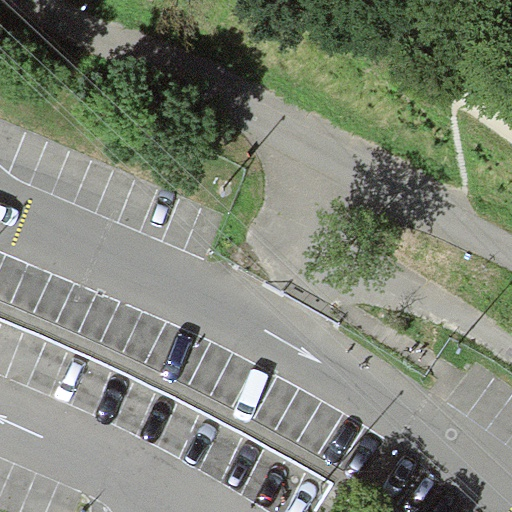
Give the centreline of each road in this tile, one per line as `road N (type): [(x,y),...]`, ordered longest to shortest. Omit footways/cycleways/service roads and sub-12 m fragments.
road 1 (track): [(511,351),(287,223)]
road 2 (track): [(511,125),(329,0)]
